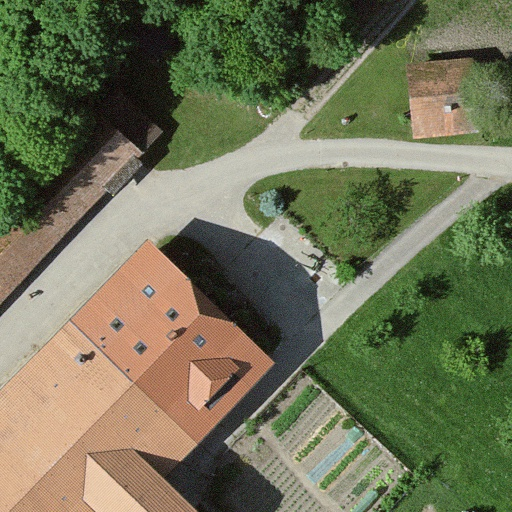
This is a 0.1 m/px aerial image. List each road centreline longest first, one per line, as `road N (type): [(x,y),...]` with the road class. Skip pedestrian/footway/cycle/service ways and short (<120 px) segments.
road 1 (residential): [(511,163),(385,152),(260,159),(186,183),(112,231),(0,365)]
road 2 (track): [(400,0),(260,159)]
